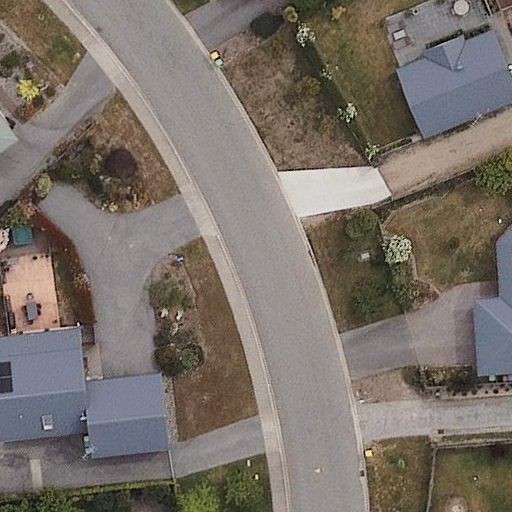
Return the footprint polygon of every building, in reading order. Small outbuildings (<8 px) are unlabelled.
[(511,62),(498,25),(399,62),(427,135),(511,103),(511,62)] [(0,100),(0,144),(21,129),(0,100)] [(498,289),(471,291),(476,370),(511,367),(511,218),(494,238),(498,289)] [(84,328),(0,336),(0,436),(91,427),(94,456),(173,448),(165,367),(88,375),(84,328)] [(18,461),(0,462),(0,497),(22,495),(18,461)]
